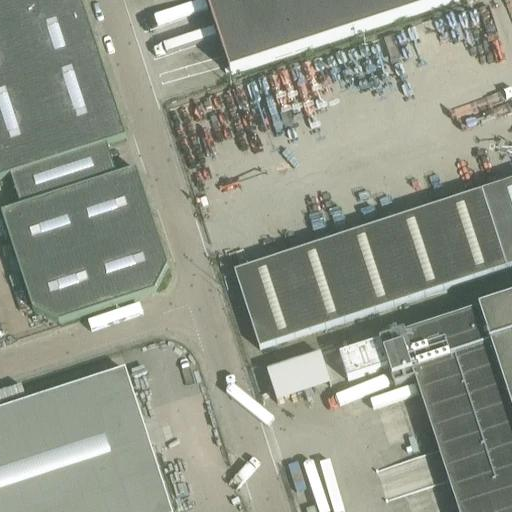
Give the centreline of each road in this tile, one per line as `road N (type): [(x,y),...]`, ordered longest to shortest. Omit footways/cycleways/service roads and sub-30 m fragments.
road 1 (unclassified): [(202,302),(105,0)]
road 2 (unclassified): [(268,511),(202,302)]
road 3 (unclassified): [(0,368),(202,302)]
